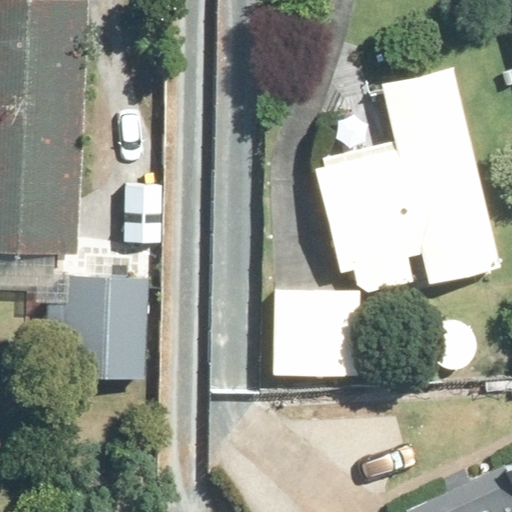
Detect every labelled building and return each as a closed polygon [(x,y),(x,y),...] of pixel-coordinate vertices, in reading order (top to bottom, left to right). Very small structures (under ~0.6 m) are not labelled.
[(0,0),(0,247),(72,251),(83,0),(0,0)] [(446,62),(374,80),(389,140),(318,156),(320,164),(312,166),(336,269),(359,264),(364,289),(390,283),(383,258),(418,250),(424,277),(494,260),(446,62)] [(164,183),(127,180),(122,242),(160,245),(164,183)] [(45,298),(42,343),(60,344),(59,369),(138,374),(144,274),(61,269),(59,298),(45,298)] [(269,371),(352,371),(353,289),(268,289),(269,371)] [(405,509),(406,511),(511,511),(511,463),(501,469),(498,464),(405,509)]
